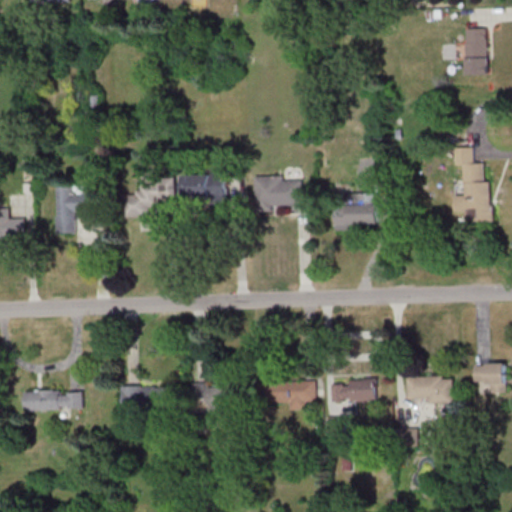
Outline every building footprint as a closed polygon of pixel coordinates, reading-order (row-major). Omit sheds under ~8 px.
[(468,73),(489,73),(489,27),(468,27),(468,73)] [(486,161),(477,161),(476,146),(462,146),(463,194),(457,195),(457,211),(467,211),(467,221),(488,221),(486,161)] [(229,172),(186,172),(187,202),(229,202),(229,172)] [(257,210),(312,209),(311,191),(303,191),(302,175),(256,176),(257,210)] [(129,216),(152,215),(152,202),(179,200),(178,180),(139,182),(140,194),(127,194),(129,216)] [(57,232),(77,233),(78,212),(99,213),(99,193),(79,193),(79,185),(58,185),(57,232)] [(337,228),(381,228),(381,193),(337,193),(337,228)] [(0,241),(27,241),(27,217),(12,218),(11,208),(0,208),(0,215),(0,217),(0,216),(0,241)] [(477,362),(477,381),(489,381),(489,391),(508,391),(509,362),(477,362)] [(455,400),(455,375),(409,375),(409,400),(455,400)] [(378,378),(334,379),(334,400),(379,400),(378,378)] [(291,402),(291,405),(318,405),(318,381),(266,381),(266,402),(291,402)] [(195,384),(195,410),(238,411),(239,385),(195,384)] [(124,386),(124,409),(172,409),(172,386),(124,386)] [(85,410),(85,389),(26,389),(26,410),(85,410)]
